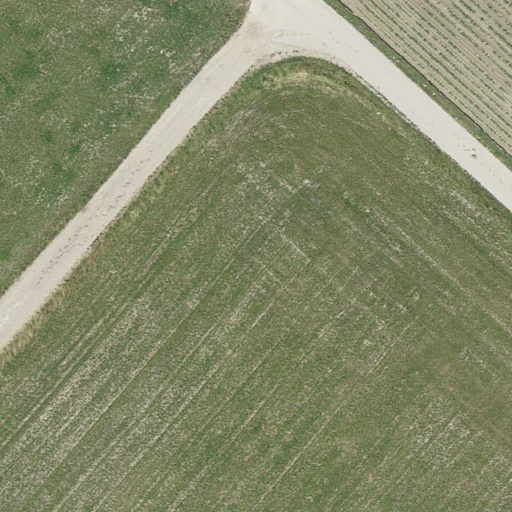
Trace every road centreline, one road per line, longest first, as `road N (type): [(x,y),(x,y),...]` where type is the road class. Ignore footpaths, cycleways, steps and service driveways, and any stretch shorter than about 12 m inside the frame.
road 1 (track): [(307,0),(250,39),(0,318)]
road 2 (track): [(511,190),(307,0)]
